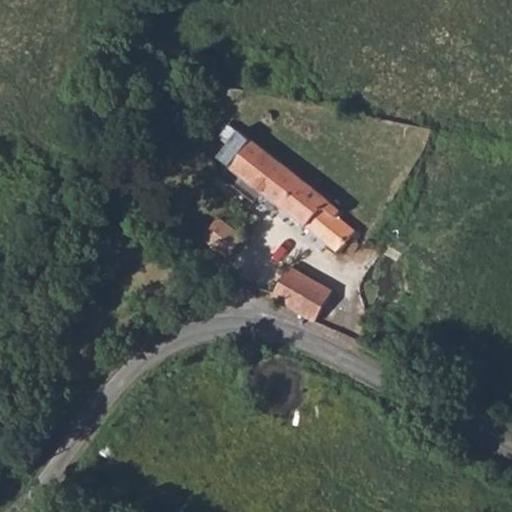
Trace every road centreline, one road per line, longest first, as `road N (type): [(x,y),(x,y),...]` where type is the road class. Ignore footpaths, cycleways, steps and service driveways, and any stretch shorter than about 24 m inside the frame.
road 1 (unclassified): [(511,448),(326,347),(265,324),(220,324),(179,336),(125,388),(26,511)]
road 2 (track): [(172,0),(46,314),(8,511)]
road 3 (track): [(265,324),(101,180)]
